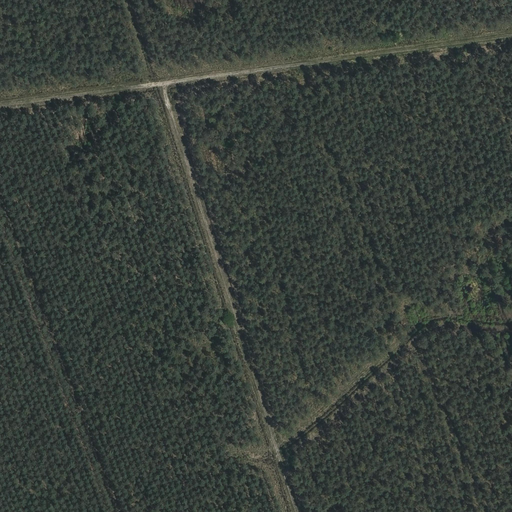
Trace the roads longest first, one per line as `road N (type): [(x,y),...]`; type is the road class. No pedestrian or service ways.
road 1 (track): [(0,100),(511,24)]
road 2 (track): [(158,77),(295,511)]
